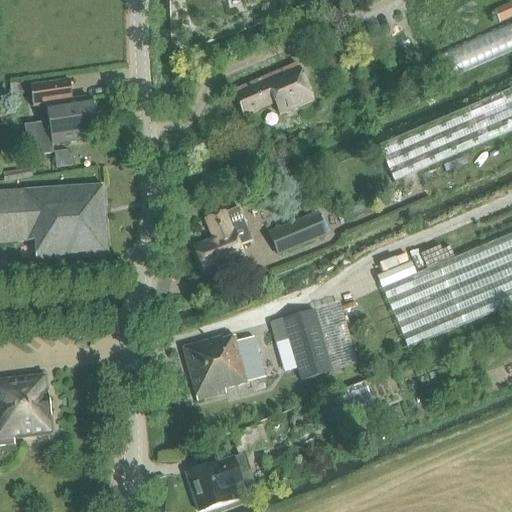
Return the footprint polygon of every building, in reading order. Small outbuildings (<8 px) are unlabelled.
[(393,12),(378,0),(374,0),(367,10),(383,23),(393,12)] [(411,0),(405,3),(416,33),(499,0),(411,0)] [(511,3),(494,10),(499,23),(511,17),(511,3)] [(511,18),(432,54),(443,79),(511,49),(511,18)] [(232,91),(243,117),(275,104),(280,116),(313,101),(297,64),(232,91)] [(56,143),(103,136),(97,96),(74,100),(72,79),(35,85),(38,106),(50,105),(53,121),(41,122),(45,155),(57,153),(56,143)] [(511,90),(378,147),(393,183),(511,132),(511,90)] [(0,191),(0,242),(35,241),(36,261),(109,256),(104,185),(0,191)] [(195,246),(205,272),(241,258),(237,246),(250,241),(237,208),(204,221),(212,239),(195,246)] [(269,235),(278,256),(326,235),(317,214),(269,235)] [(403,338),(511,304),(511,240),(385,280),(403,338)] [(386,271),(388,284),(404,280),(402,268),(386,271)] [(283,319),(300,381),(332,372),(315,311),(283,319)] [(221,338),(182,349),(197,402),(226,394),(225,389),(263,378),(252,338),(235,343),(234,337),(221,340),(221,338)] [(0,446),(15,445),(14,440),(54,435),(46,375),(0,380),(0,446)] [(364,383),(319,400),(327,423),(372,407),(364,383)] [(232,434),(239,457),(263,449),(256,427),(232,434)] [(187,474),(200,511),(234,500),(233,498),(257,490),(251,471),(239,475),(234,459),(187,474)]
